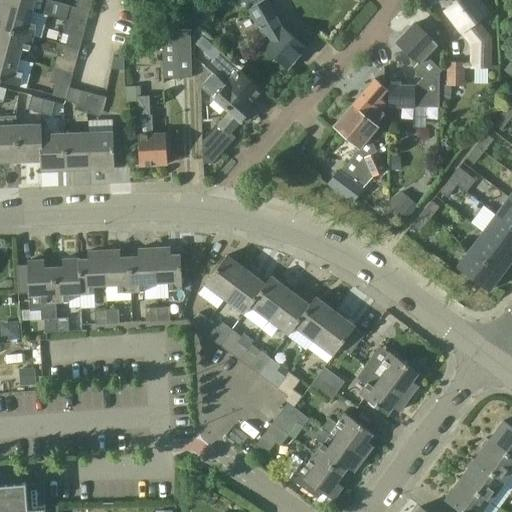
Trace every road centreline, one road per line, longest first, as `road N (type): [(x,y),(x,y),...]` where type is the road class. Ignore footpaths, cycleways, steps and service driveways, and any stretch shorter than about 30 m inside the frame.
road 1 (residential): [(214,210),(314,239),(372,269),(487,353)]
road 2 (residential): [(214,210),(225,185),(391,0)]
road 3 (residential): [(0,211),(214,210)]
road 4 (unclassified): [(365,511),(487,353)]
road 5 (unclassified): [(288,511),(219,465),(209,357)]
